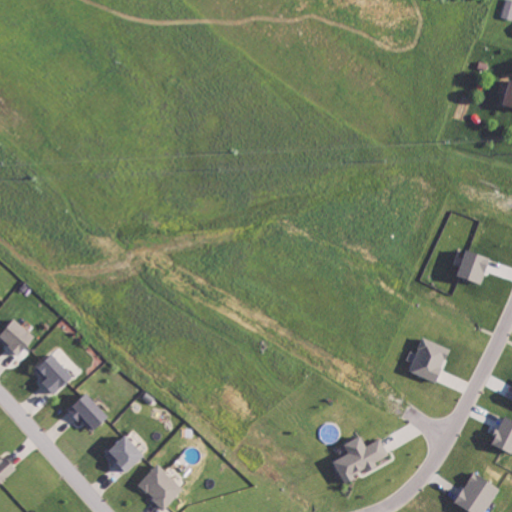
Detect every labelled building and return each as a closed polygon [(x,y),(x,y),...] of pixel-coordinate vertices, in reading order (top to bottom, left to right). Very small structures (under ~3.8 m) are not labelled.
[(511,0),(507,0),(502,17),(511,19),(511,0)] [(459,273),(483,283),(494,257),(470,247),(459,273)] [(1,337),(24,353),(38,333),(15,317),(1,337)] [(451,345),(423,337),(412,371),(441,380),(451,345)] [(57,391),(76,374),(55,351),(36,369),(57,391)] [(112,415),(90,390),(71,407),(93,432),(112,415)] [(511,450),(511,416),(507,414),(494,442),(511,450)] [(109,450),(127,471),(148,454),(130,432),(109,450)] [(346,443),(350,452),(335,460),(346,481),(368,470),(367,468),(392,455),(382,437),(368,445),(362,434),(346,443)] [(0,485),(18,465),(4,453),(0,457),(0,485)] [(166,508),(186,487),(160,462),(140,484),(166,508)] [(457,501),(475,511),(486,511),(502,486),(475,470),(457,501)]
